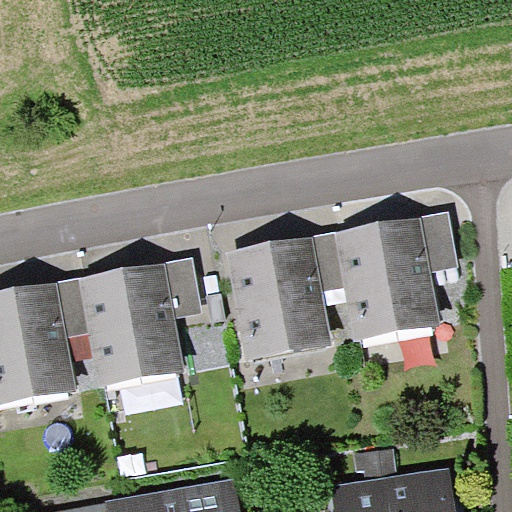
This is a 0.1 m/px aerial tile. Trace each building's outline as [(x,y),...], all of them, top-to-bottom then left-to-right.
[(448,209),(421,214),(431,270),(458,265),(448,209)] [(334,229),(347,302),(353,336),(440,321),(431,270),(421,214),(334,229)] [(334,229),(311,233),(324,304),(347,302),(334,229)] [(324,304),(311,233),(226,249),(246,357),(331,342),(324,304)] [(193,255),(166,259),(176,314),(203,310),(193,255)] [(78,274),(92,357),(97,384),(186,368),(176,314),(166,259),(78,274)] [(78,274),(55,279),(71,360),(92,357),(78,274)] [(71,360),(55,279),(0,289),(0,398),(76,385),(71,360)] [(366,468),(366,477),(395,472),(394,447),(354,452),(356,469),(366,468)] [(366,477),(332,483),(336,511),(456,511),(449,466),(395,472),(366,477)] [(242,511),(236,475),(106,497),(108,511),(242,511)]
